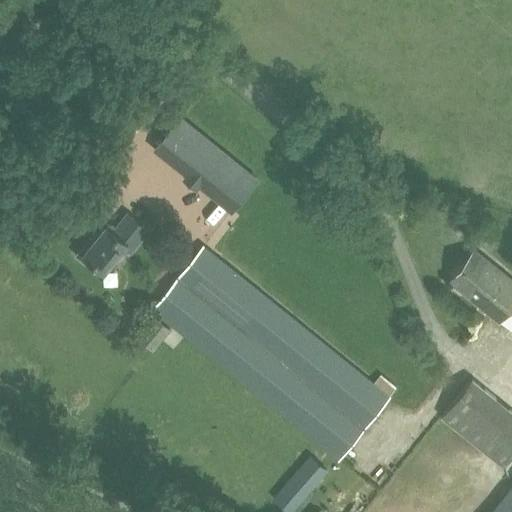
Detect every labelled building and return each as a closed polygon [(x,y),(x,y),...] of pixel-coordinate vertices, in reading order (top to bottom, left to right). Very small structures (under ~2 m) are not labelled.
[(202,134),(177,165),(199,183),(224,152),(202,134)] [(91,267),(94,264),(104,272),(124,246),(132,252),(149,230),(128,213),(114,231),(106,225),(93,241),(90,238),(76,255),(91,267)] [(380,374),(373,383),(203,245),(153,307),(339,458),(396,388),(380,374)] [(499,320),(511,303),(511,278),(474,248),(449,279),(450,280),(454,276),(467,287),(464,291),(499,320)] [(169,328),(154,316),(137,338),(152,349),(169,328)] [(511,409),(472,377),(442,414),(504,465),(511,454),(511,409)] [(288,511),(291,511),(329,471),(310,454),(272,498),(288,511)] [(511,511),(511,487),(491,511),(511,511)]
